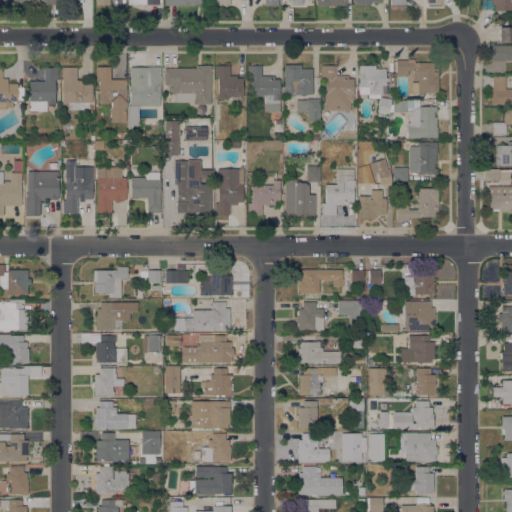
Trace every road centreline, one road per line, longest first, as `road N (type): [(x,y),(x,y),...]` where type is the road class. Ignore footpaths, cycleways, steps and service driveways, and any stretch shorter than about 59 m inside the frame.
road 1 (residential): [(511,246),(0,246)]
road 2 (residential): [(467,511),(466,34)]
road 3 (residential): [(466,34),(0,37)]
road 4 (residential): [(262,511),(263,247)]
road 5 (residential): [(60,511),(60,247)]
